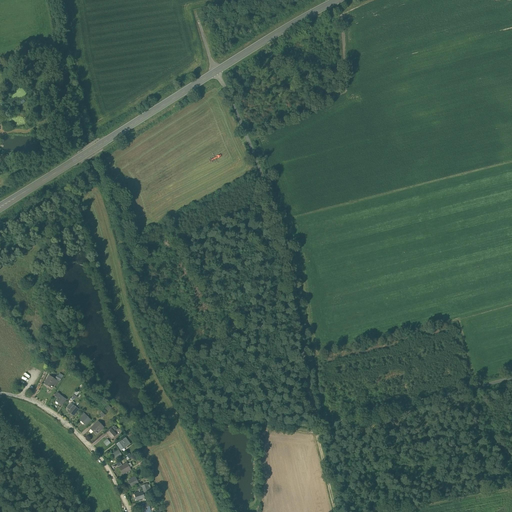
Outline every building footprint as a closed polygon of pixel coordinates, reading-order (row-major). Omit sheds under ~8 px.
[(58,372),(54,378),(59,381),(63,375),(58,372)] [(58,381),(49,376),(45,383),(51,387),(53,384),(55,385),(58,381)] [(61,395),(57,400),(62,404),(66,399),(61,395)] [(73,405),(69,410),(74,414),(78,409),(73,405)] [(85,415),(81,419),(86,424),(90,419),(85,415)] [(103,427),(98,422),(91,428),(96,434),(103,427)] [(118,450),(113,453),(117,459),(122,456),(118,450)] [(127,463),(122,466),(125,472),(130,469),(127,463)] [(135,477),(130,480),(133,486),(138,483),(135,477)] [(148,503),(140,506),(142,511),(145,511),(149,511),(150,511),(148,503)]
